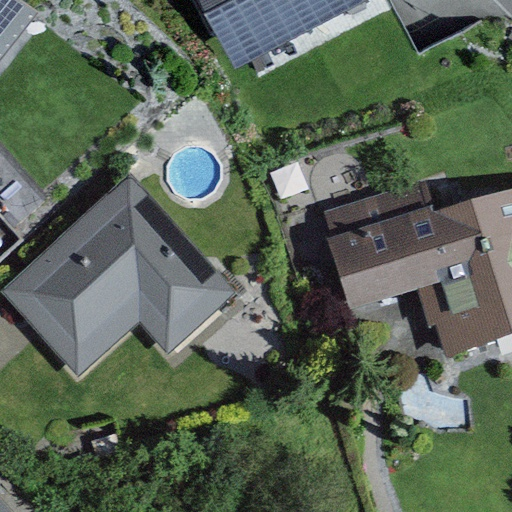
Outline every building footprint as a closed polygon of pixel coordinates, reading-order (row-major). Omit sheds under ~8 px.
[(48,16),(26,0),(0,0),(0,56),(10,65),(48,16)] [(370,0),(212,0),(256,81),(378,15),(370,0)] [(244,308),(140,182),(3,294),(77,383),(141,330),(172,367),(244,308)] [(433,190),(328,221),(379,395),(511,355),(511,199),(442,221),(433,190)] [(0,511),(13,511),(0,497),(0,511)]
